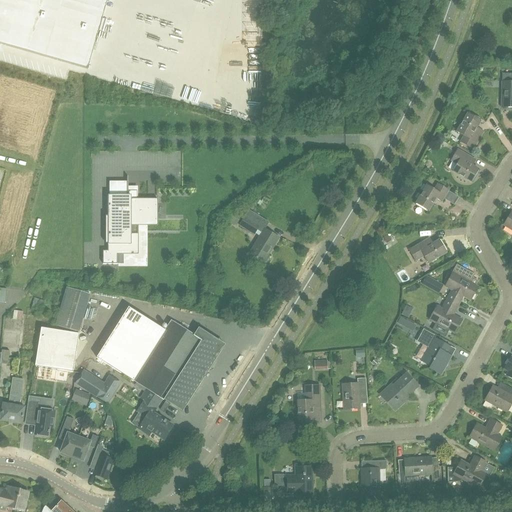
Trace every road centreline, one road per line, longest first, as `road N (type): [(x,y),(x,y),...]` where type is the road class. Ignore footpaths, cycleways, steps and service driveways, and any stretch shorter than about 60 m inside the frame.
road 1 (tertiary): [(166,487),(224,417),(372,176),(450,0)]
road 2 (residential): [(336,511),(344,445),(438,428),(508,306),(506,285),(476,228),(511,164)]
